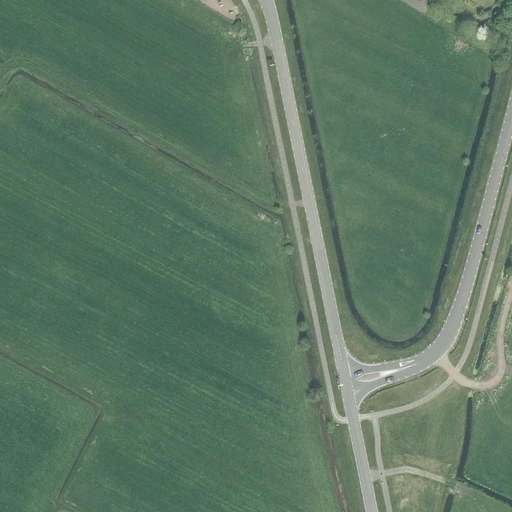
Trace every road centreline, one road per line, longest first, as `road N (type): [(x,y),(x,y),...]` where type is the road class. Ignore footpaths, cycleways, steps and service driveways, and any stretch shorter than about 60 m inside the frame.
road 1 (secondary): [(343,373),(265,0)]
road 2 (secondary): [(415,364),(448,335),(511,112)]
road 3 (tertiary): [(371,511),(347,394)]
